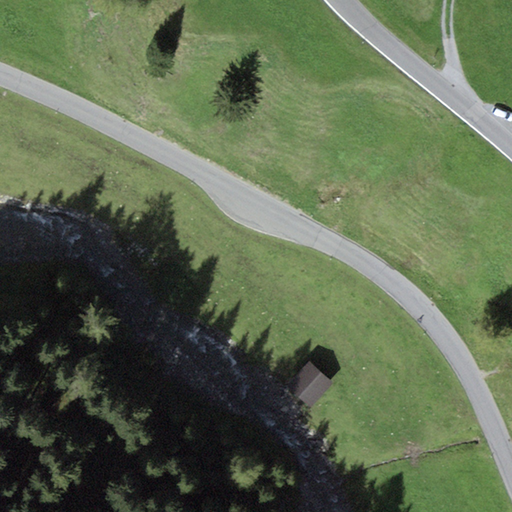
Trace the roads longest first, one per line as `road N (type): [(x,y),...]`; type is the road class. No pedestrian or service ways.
road 1 (tertiary): [(0,75),(216,179),(390,280),(452,347),(511,472)]
road 2 (tertiary): [(511,151),(341,0)]
